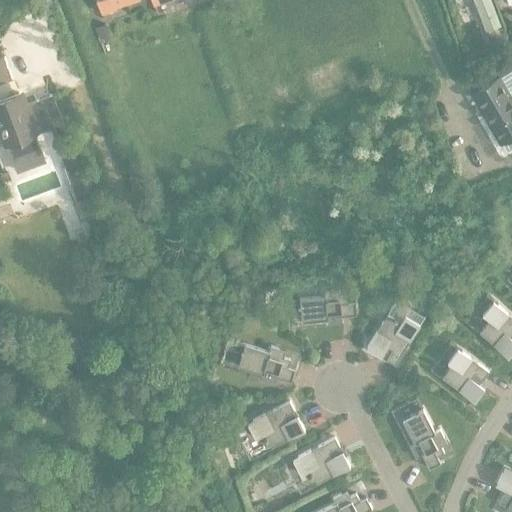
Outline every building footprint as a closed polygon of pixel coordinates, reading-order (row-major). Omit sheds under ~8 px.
[(95,0),(100,13),(115,8),(115,6),(133,0),(150,0),(151,0),(95,0)] [(492,0),(475,0),(485,27),(500,22),(492,0)] [(103,23),(94,27),(98,40),(108,36),(103,23)] [(511,73),(509,69),(471,91),(504,148),(511,143),(511,73)] [(19,96),(0,102),(0,125),(5,140),(13,162),(40,152),(34,134),(50,128),(62,124),(51,93),(22,104),(19,96)] [(62,124),(50,128),(77,200),(101,191),(98,182),(74,119),(63,123),(62,124)] [(95,258),(97,263),(111,257),(103,236),(90,242),(89,242),(95,258)] [(302,321),(327,318),(326,313),(334,312),(334,316),(355,314),(354,301),(346,302),(346,295),(338,295),(338,289),(324,290),(324,296),(300,298),(302,321)] [(511,332),(511,318),(492,301),(482,313),(490,320),(479,332),(507,356),(511,350),(511,339),(508,337),(511,332)] [(386,358),(394,363),(418,324),(404,315),(399,323),(386,315),(367,347),(380,354),(386,344),(392,348),(386,358)] [(289,359),(282,356),(284,350),(271,346),(269,351),(245,344),(238,365),(262,373),(260,378),(269,380),(271,374),(290,380),(293,369),(287,367),(289,359)] [(442,377),(473,399),(482,387),(469,377),(474,372),(482,378),(487,370),(457,348),(447,361),(451,364),(442,377)] [(283,414),(293,409),(289,402),(248,423),(255,437),(264,432),(271,446),(303,429),(296,416),(286,421),(283,414)] [(419,448),(428,467),(439,462),(436,456),(442,452),(439,445),(445,442),(438,430),(433,432),(422,410),(402,420),(414,442),(409,445),(413,451),(419,448)] [(316,481),(348,465),(341,451),(331,456),(328,450),(338,445),(334,437),(293,458),(300,472),(309,468),(316,481)] [(511,491),(509,498),(502,494),(498,502),(509,507),(506,511),(511,511),(511,472),(504,469),(497,483),(511,490),(511,491)] [(361,511),(370,507),(365,497),(359,500),(355,493),(348,497),(345,491),(333,497),(336,502),(316,511),(361,511)]
